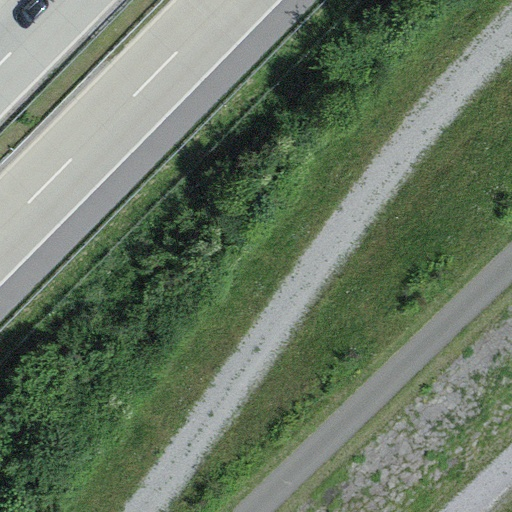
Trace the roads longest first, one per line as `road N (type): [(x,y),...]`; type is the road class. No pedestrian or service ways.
road 1 (track): [(135,511),(511,79)]
road 2 (track): [(511,263),(255,511)]
road 3 (motorway): [(0,233),(231,0)]
